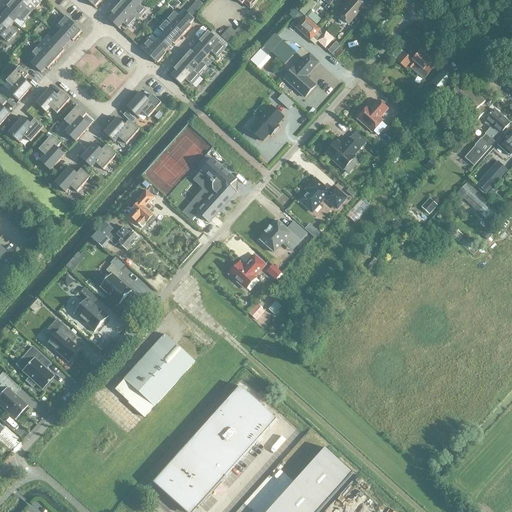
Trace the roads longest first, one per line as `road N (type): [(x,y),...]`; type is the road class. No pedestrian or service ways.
road 1 (residential): [(18,457),(414,9)]
road 2 (track): [(421,511),(169,290)]
road 3 (residential): [(511,97),(414,9)]
